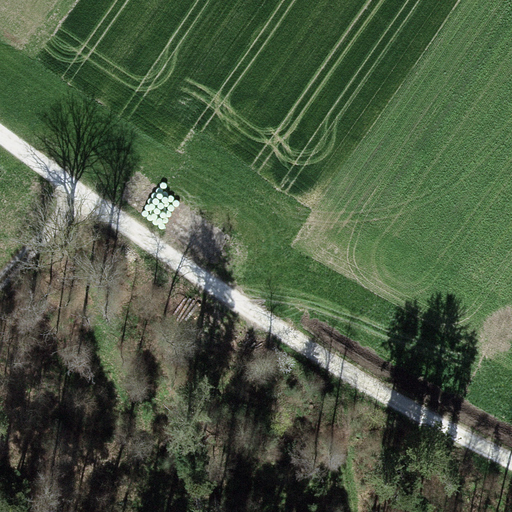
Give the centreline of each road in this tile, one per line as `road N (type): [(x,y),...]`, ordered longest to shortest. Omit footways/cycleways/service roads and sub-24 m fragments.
road 1 (unclassified): [(511,460),(302,341),(82,200),(0,137)]
road 2 (track): [(82,200),(0,289)]
